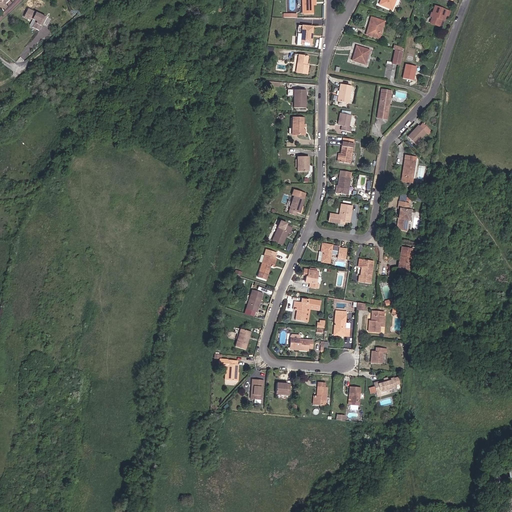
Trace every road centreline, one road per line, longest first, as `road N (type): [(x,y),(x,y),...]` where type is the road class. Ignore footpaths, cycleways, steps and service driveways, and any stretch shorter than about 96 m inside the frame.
road 1 (residential): [(305,226),(365,236),(373,229),(386,138),(434,91),(469,0)]
road 2 (residential): [(305,226),(264,340),(266,356),(338,365)]
road 3 (residential): [(331,38),(318,121),(323,175),(305,226)]
